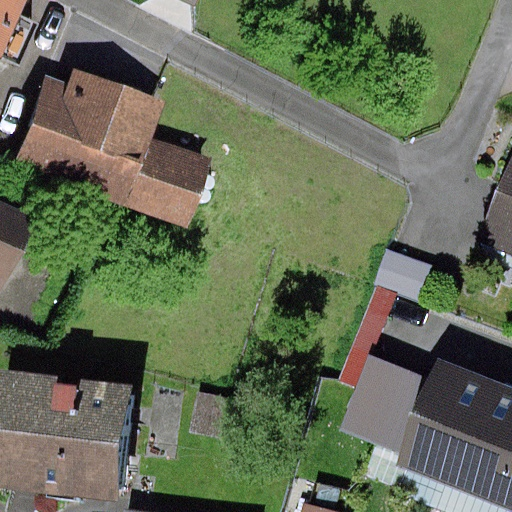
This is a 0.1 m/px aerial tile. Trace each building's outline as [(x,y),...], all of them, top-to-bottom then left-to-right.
[(0,0),(0,74),(32,0),(0,0)] [(64,86),(46,79),(15,163),(183,224),(205,165),(148,144),(164,101),(71,67),(64,86)] [(511,157),(477,243),(511,257),(511,157)] [(0,289),(33,219),(0,203),(0,289)] [(388,250),(374,281),(415,299),(428,267),(388,250)] [(377,285),(338,381),(355,388),(394,292),(377,285)] [(403,456),(434,381),(373,358),(344,433),(403,456)] [(511,398),(439,368),(434,381),(403,456),(401,461),(511,506),(511,398)] [(128,389),(0,372),(0,489),(113,504),(128,389)] [(511,511),(482,499),(476,511),(511,511)] [(308,500),(306,511),(362,511),(363,508),(308,500)]
